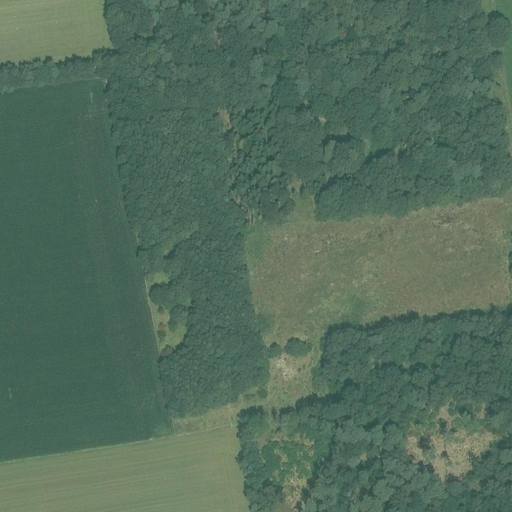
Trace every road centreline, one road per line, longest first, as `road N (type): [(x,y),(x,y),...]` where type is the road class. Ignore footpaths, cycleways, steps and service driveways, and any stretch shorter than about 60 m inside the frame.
road 1 (track): [(511,380),(415,369),(344,388)]
road 2 (track): [(511,168),(489,43)]
